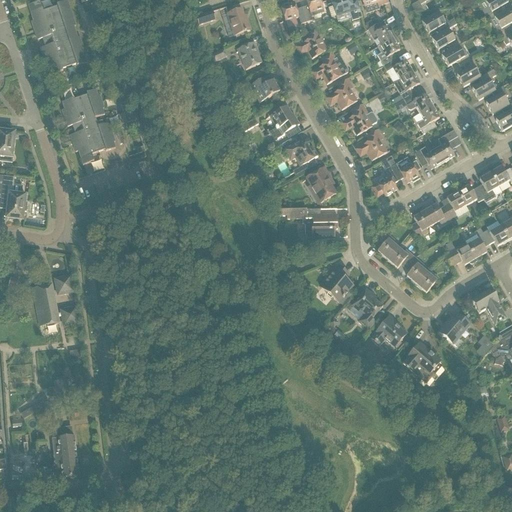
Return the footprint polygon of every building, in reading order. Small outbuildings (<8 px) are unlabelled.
[(323,11),(321,5),(319,0),(305,0),(307,7),(302,9),(306,23),(312,21),(310,15),(323,11)] [(330,0),(333,7),(335,17),(348,13),(350,19),(351,22),(362,18),(356,0),(350,2),(349,0),(330,0)] [(387,0),(361,0),(364,9),(377,5),(377,7),(388,3),(387,0)] [(499,9),(508,4),(505,0),(488,0),(484,2),(489,10),(486,12),(491,21),(511,9),(502,14),(499,9)] [(65,30),(75,26),(67,1),(56,5),(57,7),(43,11),(39,2),(28,6),(33,22),(31,22),(34,31),(39,30),(43,43),(48,57),(43,59),(46,67),(48,67),(51,76),(63,72),(62,69),(76,65),(77,66),(88,63),(79,38),(69,41),(65,30)] [(294,4),(280,8),(285,22),(287,29),(297,26),(295,19),(298,18),(300,25),(306,23),(302,9),(296,10),(294,4)] [(508,26),(511,23),(511,11),(511,9),(491,21),(494,19),(499,27),(495,29),(500,37),(511,31),(508,26)] [(247,21),(245,22),(241,11),(227,15),(234,36),(250,32),(247,21)] [(196,27),(215,21),(212,12),(193,19),(196,27)] [(446,19),(443,21),(438,13),(421,23),(428,35),(437,29),(440,34),(431,40),(456,25),(453,20),(448,23),(446,19)] [(98,36),(105,33),(99,14),(91,17),(98,36)] [(368,31),(374,27),(371,22),(365,26),(368,31)] [(385,28),(382,29),(379,24),(374,27),(368,31),(367,31),(374,42),(376,41),(379,47),(377,48),(395,38),(391,32),(389,33),(385,28)] [(448,30),(456,25),(431,40),(438,51),(447,46),(450,51),(441,56),(441,57),(458,47),(458,46),(461,45),(456,36),(453,38),(448,30)] [(321,40),(323,38),(317,28),(306,35),(309,40),(296,48),(300,56),(307,52),(312,60),(327,51),(321,40)] [(511,53),(511,32),(511,31),(500,37),(506,46),(509,44),(511,49),(511,52),(511,53)] [(396,45),(399,44),(395,38),(377,48),(381,54),(377,57),(383,68),(396,60),(393,55),(399,51),(396,45)] [(257,53),(258,53),(253,43),(237,51),(245,71),(261,64),(257,53)] [(350,56),(358,51),(354,44),(346,49),(350,56)] [(465,53),(462,54),(458,47),(441,57),(448,68),(457,63),(460,68),(462,66),(473,60),(470,61),(465,53)] [(208,65),(228,58),(225,50),(208,56),(209,57),(205,58),(208,65)] [(324,66),(311,74),(315,81),(322,78),(327,86),(335,81),(342,77),(347,74),(348,71),(346,67),(343,67),(338,70),(333,61),(336,60),(333,54),(330,56),(323,60),(321,61),(324,66)] [(405,62),(399,65),(396,60),(383,68),(386,73),(392,69),(399,81),(400,81),(412,74),(405,62)] [(475,71),(478,69),(473,60),(462,66),(465,72),(456,77),(463,88),(478,80),(480,79),(475,71)] [(364,81),(372,76),(368,69),(360,74),(364,81)] [(491,79),(497,76),(494,70),(480,79),(478,80),(481,85),(472,90),(478,102),(502,88),(502,87),(495,92),(490,84),(494,83),(491,79)] [(399,81),(393,85),(400,96),(401,98),(403,102),(416,94),(413,89),(419,85),(412,74),(400,81),(399,81)] [(273,81),(269,84),(265,78),(249,87),(259,104),(279,92),(273,81)] [(350,91),(353,89),(347,80),(336,86),(339,91),(325,99),(330,107),(337,103),(342,111),(357,102),(350,91)] [(502,88),(478,102),(491,94),(494,99),(485,104),(492,116),(511,104),(509,106),(504,98),(507,97),(502,88)] [(99,96),(98,96),(96,90),(86,93),(87,95),(73,100),(73,99),(62,103),(64,110),(61,111),(64,118),(69,117),(78,144),(73,146),(75,153),(78,152),(83,166),(94,162),(91,155),(105,150),(106,152),(115,149),(113,143),(115,142),(110,129),(109,130),(107,124),(98,127),(95,118),(104,115),(102,109),(104,109),(99,96)] [(228,103),(236,98),(232,91),(224,96),(228,103)] [(425,96),(419,99),(416,94),(403,102),(408,111),(410,111),(415,109),(419,115),(432,107),(425,96)] [(127,123),(134,121),(128,102),(120,104),(127,123)] [(502,133),(511,126),(511,104),(492,116),(501,111),(504,116),(495,121),(502,133)] [(370,114),(368,115),(363,105),(351,112),(354,117),(340,125),(345,133),(352,129),(357,137),(372,128),(372,126),(376,123),(377,121),(373,114),(370,114)] [(295,119),(294,120),(286,107),(270,117),(276,127),(274,128),(275,129),(271,131),(277,140),(281,137),(282,138),(281,137),(284,135),(299,126),(295,119)] [(433,123),(439,119),(432,107),(419,115),(423,122),(417,125),(423,136),(436,128),(433,123)] [(241,135),(258,125),(254,119),(237,129),(241,135)] [(380,135),(384,133),(382,128),(366,137),(369,142),(355,150),(360,158),(367,154),(371,162),(387,153),(381,141),(383,140),(380,135)] [(0,157),(12,158),(14,142),(13,142),(14,134),(12,134),(12,132),(1,131),(1,132),(0,132),(0,157)] [(441,147),(434,150),(435,151),(442,164),(454,157),(451,151),(456,148),(461,145),(461,144),(459,141),(458,140),(456,137),(456,136),(453,132),(448,135),(440,140),(438,141),(441,147)] [(299,168),(317,158),(309,143),(299,148),(296,143),(283,151),(290,163),(294,160),(299,168)] [(423,150),(414,155),(417,159),(422,168),(427,165),(430,171),(442,164),(435,151),(426,156),(423,150)] [(398,182),(390,169),(386,160),(380,163),(385,172),(388,178),(370,188),(377,199),(383,195),(385,198),(396,191),(393,185),(398,182)] [(392,160),(387,163),(390,169),(398,182),(403,179),(407,185),(411,182),(412,184),(420,179),(416,172),(420,170),(416,162),(410,165),(399,172),(396,165),(395,165),(392,160)] [(511,173),(509,170),(504,173),(501,168),(490,174),(498,188),(509,182),(511,184),(511,183),(511,173)] [(328,181),(331,180),(324,169),(305,180),(310,188),(307,189),(317,206),(336,195),(328,181)] [(490,175),(489,173),(487,173),(482,176),(481,178),(482,179),(479,181),(482,186),(477,189),(483,200),(486,204),(494,199),(495,196),(492,192),(498,188),(490,174),(490,175)] [(0,199),(0,202),(0,206),(7,207),(7,210),(8,210),(7,219),(9,219),(9,221),(19,222),(19,220),(21,221),(23,212),(26,213),(27,204),(24,203),(26,196),(21,196),(13,195),(13,186),(14,178),(3,177),(0,199)] [(477,189),(471,192),(468,187),(457,194),(465,207),(476,201),(478,203),(483,200),(477,189)] [(455,214),(465,207),(457,194),(446,200),(449,205),(444,208),(451,220),(456,217),(455,214)] [(444,208),(438,211),(435,206),(424,213),(432,227),(439,223),(441,226),(451,220),(444,208)] [(335,240),(334,226),(337,226),(337,216),(320,216),(320,210),(278,211),(278,217),(286,217),(286,220),(302,220),(302,225),(305,227),(305,235),(308,239),(311,239),(311,232),(318,232),(319,240),(335,240)] [(426,230),(432,227),(424,213),(413,219),(416,224),(410,227),(418,240),(428,234),(426,230)] [(511,216),(509,218),(511,221),(500,227),(508,241),(511,238),(511,216)] [(497,248),(508,241),(500,227),(489,234),(488,231),(482,234),(489,246),(494,243),(497,248)] [(478,240),(467,247),(477,263),(482,260),(482,258),(481,256),(486,254),(484,249),(489,246),(482,234),(480,230),(474,233),(478,240)] [(394,242),(393,240),(385,234),(376,244),(381,249),(377,253),(387,261),(398,249),(392,244),(394,242)] [(477,263),(467,247),(456,253),(455,250),(449,253),(456,265),(461,262),(464,267),(469,264),(470,265),(471,266),(476,263),(477,263)] [(405,250),(403,253),(398,249),(387,261),(397,270),(401,265),(405,269),(415,258),(405,250)] [(450,268),(456,265),(449,253),(444,257),(445,260),(450,268)] [(421,268),(423,266),(415,258),(405,269),(410,273),(406,277),(416,286),(427,273),(421,268)] [(342,278),(346,274),(338,267),(323,285),(330,290),(327,294),(339,304),(343,300),(344,298),(343,298),(352,287),(342,278)] [(434,276),(432,278),(427,273),(416,286),(426,294),(438,279),(434,276)] [(57,296),(73,293),(70,277),(54,280),(57,296)] [(10,279),(8,287),(15,289),(18,281),(10,279)] [(40,327),(59,323),(51,285),(32,289),(40,327)] [(371,299),(373,297),(365,290),(351,307),(362,316),(357,323),(367,332),(375,322),(372,320),(382,308),(371,299)] [(497,304),(498,303),(491,290),(471,301),(479,314),(485,311),(494,327),(506,320),(497,304)] [(63,327),(79,324),(76,308),(60,311),(63,327)] [(451,320),(439,333),(450,342),(454,346),(454,345),(456,346),(461,341),(459,339),(470,327),(466,323),(458,317),(453,322),(451,320)] [(396,327),(397,325),(389,318),(370,340),(379,348),(385,342),(394,349),(406,335),(396,327)] [(328,324),(328,325),(328,324),(323,330),(329,336),(333,331),(332,330),(334,329),(328,324)] [(504,341),(511,335),(511,326),(499,334),(499,335),(498,340),(499,342),(500,343),(504,340),(504,341)] [(485,336),(478,344),(482,347),(488,352),(490,351),(493,347),(485,336)] [(507,345),(504,341),(504,340),(500,343),(499,342),(494,345),(493,347),(490,351),(495,360),(494,365),(501,367),(502,364),(507,362),(511,370),(511,346),(510,344),(507,345)] [(437,366),(441,362),(419,344),(402,365),(425,385),(431,379),(435,382),(444,371),(437,366)] [(355,358),(363,354),(361,349),(352,352),(355,358)] [(385,381),(393,377),(388,369),(381,374),(385,381)] [(68,387),(71,387),(70,380),(65,381),(54,382),(56,401),(69,400),(68,387)] [(500,433),(508,431),(504,417),(496,419),(500,433)] [(56,439),(51,440),(54,466),(52,466),(54,481),(63,480),(63,479),(78,477),(73,437),(72,427),(54,429),(56,439)] [(511,464),(511,455),(503,459),(506,466),(511,464)]
